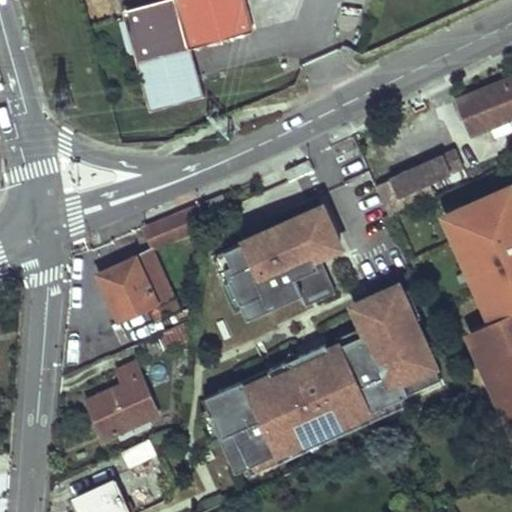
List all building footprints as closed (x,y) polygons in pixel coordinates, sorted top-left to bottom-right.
[(248,0),(154,0),(126,8),(152,109),(205,94),(200,80),(193,46),(256,28),(248,0)] [(511,117),(511,76),(459,98),(473,134),(511,117)] [(465,165),(457,148),(377,185),(391,215),(437,194),(430,180),(465,165)] [(511,185),(464,207),(458,225),(463,236),(457,239),(467,260),(477,264),(482,275),(478,285),(482,296),(493,291),(503,312),(480,322),(489,343),(482,346),(478,348),(484,361),(495,365),(499,375),(495,386),(505,407),(511,404),(511,406),(511,185)] [(222,193),(205,200),(209,211),(227,204),(222,193)] [(182,210),(143,227),(153,250),(202,228),(205,200),(182,210)] [(336,237),(322,207),(226,250),(232,265),(226,268),(248,319),(302,295),(307,305),(336,292),(316,246),(336,237)] [(458,225),(464,207),(446,215),(457,239),(463,236),(458,225)] [(340,246),(336,237),(316,246),(320,255),(340,246)] [(179,310),(153,250),(100,273),(122,321),(152,307),(157,320),(179,310)] [(226,250),(219,253),(226,268),(232,265),(226,250)] [(467,260),(462,262),(473,287),(478,285),(482,275),(477,264),(467,260)] [(400,284),(355,304),(367,332),(248,386),(245,380),(205,398),(238,471),(442,378),(400,284)] [(191,339),(193,318),(160,333),(165,347),(167,351),(191,339)] [(489,343),(480,322),(472,325),(482,346),(489,343)] [(160,333),(141,342),(147,355),(165,347),(160,333)] [(160,414),(137,361),(118,370),(124,383),(95,396),(104,418),(98,421),(105,438),(122,430),(138,423),(160,414)] [(484,361),(480,363),(491,388),(495,386),(499,375),(495,365),(484,361)] [(95,396),(88,398),(98,421),(104,418),(95,396)] [(138,423),(122,430),(125,437),(141,429),(138,423)] [(123,450),(131,467),(157,455),(150,438),(123,450)] [(85,506),(87,511),(129,511),(115,480),(86,494),(91,504),(85,506)]
